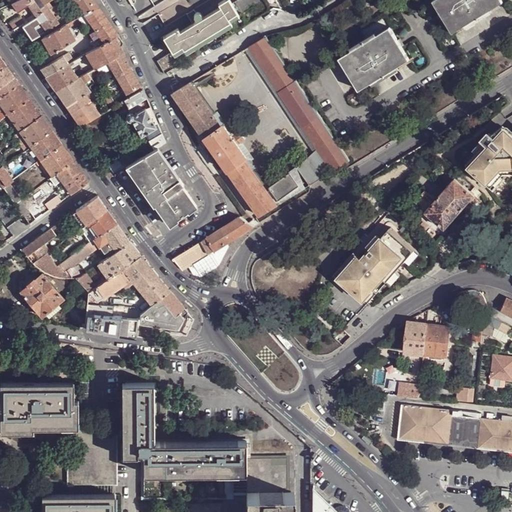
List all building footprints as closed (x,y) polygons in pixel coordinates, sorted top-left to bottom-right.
[(17,0),(11,3),(17,11),(29,6),(25,0),(17,0)] [(25,0),(29,6),(36,16),(48,8),(48,7),(46,4),(46,5),(45,4),(42,0),(25,0)] [(97,6),(92,0),(75,0),(85,14),(85,13),(97,6)] [(183,0),(156,16),(163,28),(197,8),(209,0),(183,0)] [(231,5),(227,0),(222,0),(204,12),(206,16),(202,17),(197,8),(185,15),(192,25),(193,28),(231,5)] [(262,0),(239,0),(231,5),(237,14),(238,17),(263,1),(262,0)] [(503,2),(502,0),(434,0),(434,1),(453,32),(503,2)] [(180,48),(182,51),(228,23),(226,20),(237,14),(231,5),(193,28),(179,35),(178,33),(176,30),(161,39),(170,53),(180,48)] [(97,6),(85,13),(96,29),(105,43),(118,36),(97,6)] [(36,16),(47,31),(58,23),(56,20),(56,19),(54,16),(54,17),(48,8),(36,16)] [(226,20),(228,23),(238,17),(237,14),(226,20)] [(9,23),(13,30),(18,27),(25,23),(20,16),(9,23)] [(36,16),(32,19),(37,25),(43,34),(47,31),(36,16)] [(68,28),(81,21),(79,17),(66,25),(68,28)] [(25,23),(18,27),(29,42),(43,34),(32,19),(25,23)] [(182,51),(184,54),(230,26),(228,23),(182,51)] [(75,40),(68,28),(66,25),(42,38),(51,54),(75,40)] [(192,25),(178,33),(179,35),(193,28),(192,25)] [(410,59),(390,27),(340,57),(360,90),(410,59)] [(93,41),(105,43),(96,29),(88,33),(93,41)] [(120,47),(122,45),(122,44),(122,42),(118,36),(105,43),(86,53),(89,58),(96,68),(109,61),(123,53),(120,47)] [(268,38),(251,48),(319,149),(334,172),(349,161),(345,154),(268,38)] [(168,55),(170,53),(161,39),(159,40),(168,55)] [(105,43),(93,41),(77,50),(81,56),(86,53),(105,43)] [(67,55),(71,62),(76,59),(78,58),(74,51),(67,55)] [(76,59),(79,64),(89,58),(86,53),(81,56),(78,58),(76,59)] [(123,53),(109,61),(127,94),(141,87),(130,68),(131,67),(123,53)] [(40,69),(46,76),(69,63),(63,55),(40,69)] [(46,76),(56,91),(79,78),(69,63),(46,76)] [(0,86),(14,76),(7,65),(0,70),(0,86)] [(56,91),(66,105),(85,94),(90,91),(85,84),(91,78),(88,73),(79,78),(56,91)] [(19,83),(14,76),(0,86),(0,96),(0,97),(19,83)] [(24,91),(19,83),(0,97),(0,102),(3,107),(24,91)] [(193,84),(176,95),(213,147),(224,163),(231,173),(261,216),(278,206),(269,192),(247,160),(248,159),(248,158),(237,143),(227,128),(225,128),(224,129),(193,84)] [(146,98),(143,90),(124,101),(129,109),(146,98)] [(8,114),(30,98),(24,91),(3,107),(6,110),(8,114)] [(105,112),(116,106),(109,93),(98,100),(105,112)] [(81,126),(100,115),(91,103),(85,94),(66,105),(81,126)] [(41,115),(30,98),(8,114),(12,119),(16,125),(20,130),(41,115)] [(157,124),(150,107),(145,110),(155,125),(157,124)] [(140,136),(155,128),(155,125),(145,110),(144,109),(132,116),(129,118),(131,121),(140,136)] [(8,114),(6,110),(0,114),(0,115),(2,118),(3,117),(8,114)] [(12,119),(8,114),(3,117),(7,123),(12,119)] [(53,131),(41,115),(20,130),(25,138),(31,146),(53,131)] [(20,130),(16,125),(9,129),(13,135),(20,130)] [(477,151),(467,162),(490,183),(507,165),(511,164),(511,125),(508,130),(506,128),(503,131),(495,132),(492,134),(491,133),(488,131),(483,137),(487,141),(477,151)] [(503,125),(491,133),(492,134),(495,132),(503,131),(506,128),(503,125)] [(62,144),(53,131),(31,146),(39,158),(40,159),(62,144)] [(165,142),(161,133),(148,141),(153,149),(155,148),(157,147),(165,142)] [(487,141),(483,137),(473,148),(477,151),(487,141)] [(31,146),(25,138),(18,144),(23,151),(31,146)] [(73,160),(62,144),(40,159),(52,176),(56,173),(73,160)] [(175,172),(157,147),(155,148),(176,179),(179,178),(175,172)] [(153,149),(128,164),(151,197),(149,198),(163,217),(176,220),(188,211),(191,198),(183,185),(184,185),(179,178),(176,179),(155,148),(153,149)] [(293,175),(276,186),(277,188),(295,177),(303,190),(334,172),(319,149),(293,175)] [(124,166),(117,155),(106,162),(113,173),(115,172),(124,166)] [(89,181),(73,160),(56,173),(62,180),(70,190),(72,193),(89,181)] [(511,164),(507,165),(490,183),(494,187),(510,171),(511,170),(511,164)] [(0,166),(0,176),(6,185),(8,184),(13,180),(12,179),(6,170),(5,168),(3,166),(3,165),(0,166)] [(62,180),(56,173),(52,176),(49,178),(54,185),(62,180)] [(269,192),(278,206),(303,190),(295,177),(277,188),(276,186),(271,188),(272,190),(269,192)] [(440,196),(427,212),(445,228),(464,206),(474,194),(456,178),(440,196)] [(15,203),(19,200),(8,184),(6,185),(3,187),(15,203)] [(425,190),(415,202),(427,212),(440,196),(438,195),(434,199),(425,190)] [(474,194),(464,206),(468,209),(478,197),(474,194)] [(107,208),(97,195),(77,209),(79,211),(87,223),(107,208)] [(45,205),(48,210),(62,201),(58,196),(57,196),(45,205)] [(19,200),(15,203),(24,216),(30,212),(27,207),(21,198),(19,200)] [(43,214),(33,202),(27,207),(30,212),(36,219),(43,214)] [(117,222),(107,208),(87,223),(97,236),(117,222)] [(29,223),(36,219),(30,212),(24,216),(29,223)] [(209,240),(216,252),(226,245),(254,227),(249,224),(242,219),(223,230),(209,240)] [(130,242),(117,222),(97,236),(95,238),(99,245),(100,246),(108,257),(130,242)] [(97,236),(87,223),(79,230),(88,242),(94,237),(95,238),(97,236)] [(359,256),(339,278),(365,300),(384,278),(388,281),(416,249),(392,227),(363,259),(359,256)] [(42,234),(30,243),(35,249),(43,257),(47,253),(50,251),(45,244),(56,236),(51,228),(42,234)] [(60,263),(65,270),(66,269),(73,264),(100,246),(95,238),(94,237),(88,242),(60,263)] [(175,261),(184,271),(191,267),(216,252),(209,240),(175,261)] [(142,256),(130,242),(108,257),(98,264),(108,278),(142,256)] [(30,243),(21,250),(27,256),(35,249),(30,243)] [(229,248),(226,245),(216,252),(191,267),(195,274),(203,277),(221,270),(229,248)] [(54,276),(57,271),(43,257),(35,249),(27,256),(34,265),(44,271),(54,276)] [(160,278),(142,256),(108,278),(105,280),(98,284),(96,286),(104,297),(121,286),(126,283),(132,279),(133,281),(143,292),(160,278)] [(78,271),(73,264),(66,269),(71,276),(78,271)] [(67,284),(67,278),(54,276),(44,271),(43,272),(59,291),(67,284)] [(21,290),(42,315),(46,312),(58,302),(64,297),(59,291),(43,272),(37,276),(25,286),(21,290)] [(25,286),(37,276),(33,272),(30,275),(25,279),(21,282),(25,286)] [(89,291),(96,286),(88,276),(86,272),(81,276),(76,277),(89,291)] [(170,290),(160,278),(143,292),(152,304),(161,297),(170,290)] [(96,286),(89,291),(89,292),(98,301),(104,297),(96,286)] [(170,290),(161,297),(175,316),(185,308),(170,290)] [(89,292),(88,304),(100,304),(98,301),(89,292)] [(488,312),(481,293),(476,295),(483,314),(488,312)] [(139,324),(177,329),(184,318),(180,313),(175,316),(161,297),(152,304),(140,315),(139,324)] [(511,300),(506,297),(501,310),(511,314),(511,300)] [(62,306),(58,302),(46,312),(49,317),(62,306)] [(86,325),(92,326),(92,328),(134,334),(136,321),(111,318),(112,305),(101,305),(100,304),(88,304),(86,325)] [(427,323),(409,321),(405,352),(423,353),(427,323)] [(502,322),(498,328),(508,333),(511,326),(502,322)] [(450,326),(427,323),(423,353),(424,354),(427,354),(446,356),(450,326)] [(511,356),(494,354),(491,377),(511,379),(511,356)] [(128,380),(129,453),(145,453),(146,438),(157,439),(156,380),(128,380)] [(6,382),(7,427),(34,427),(34,423),(68,422),(78,422),(78,421),(78,404),(74,404),(74,381),(6,382)] [(404,382),(400,381),(398,395),(408,396),(410,382),(404,382)] [(420,384),(410,382),(408,396),(419,397),(420,384)] [(475,388),(457,387),(457,400),(474,402),(475,388)] [(454,408),(403,404),(399,438),(511,450),(511,419),(454,413),(454,408)] [(114,426),(75,427),(75,475),(115,474),(114,426)] [(248,437),(157,439),(146,438),(145,453),(146,467),(228,466),(249,466),(250,454),(248,437)] [(280,454),(250,454),(249,466),(250,489),(253,489),(290,488),(290,463),(290,454),(280,454)] [(228,492),(228,466),(146,467),(146,493),(228,492)] [(0,511),(13,511),(13,487),(0,486),(0,511)] [(340,511),(316,486),(315,511),(340,511)] [(294,511),(294,489),(290,488),(253,489),(253,511),(294,511)] [(115,511),(115,493),(47,494),(47,511),(115,511)]
